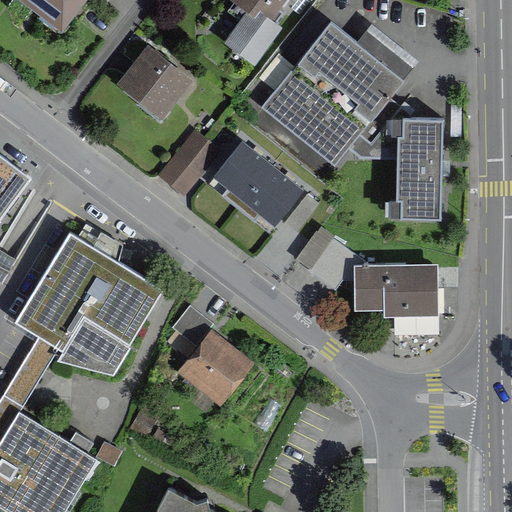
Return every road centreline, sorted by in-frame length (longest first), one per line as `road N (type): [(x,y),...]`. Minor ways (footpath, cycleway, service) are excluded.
road 1 (tertiary): [(0,94),(388,397)]
road 2 (primary): [(502,0),(506,371)]
road 3 (unknown): [(91,165),(0,312)]
road 4 (tertiary): [(388,397),(436,419),(507,424)]
road 5 (tertiary): [(506,371),(388,397)]
